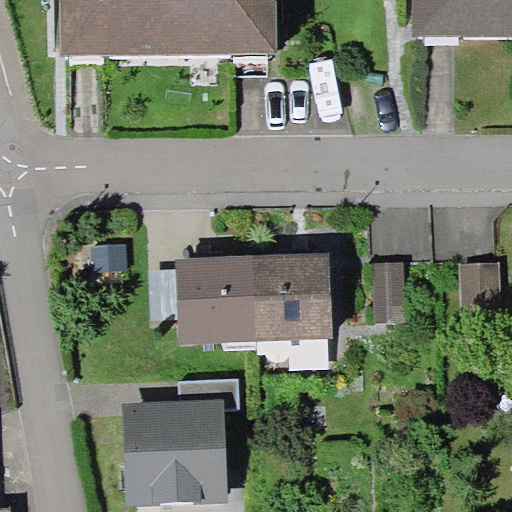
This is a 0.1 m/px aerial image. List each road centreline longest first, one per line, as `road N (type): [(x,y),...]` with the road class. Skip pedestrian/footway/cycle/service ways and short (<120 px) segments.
road 1 (residential): [(511,175),(3,173)]
road 2 (residential): [(3,173),(63,511)]
